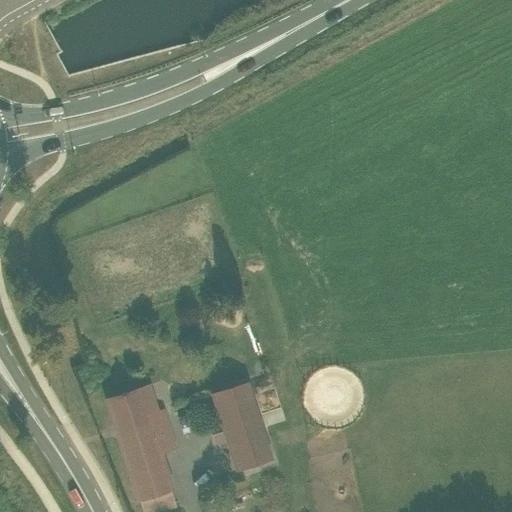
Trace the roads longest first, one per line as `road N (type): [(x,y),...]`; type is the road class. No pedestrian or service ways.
road 1 (primary): [(0,164),(144,118),(224,71)]
road 2 (primary): [(224,71),(190,72),(56,112),(0,116)]
road 3 (primary): [(89,511),(0,364)]
road 4 (primary): [(224,71),(360,0)]
